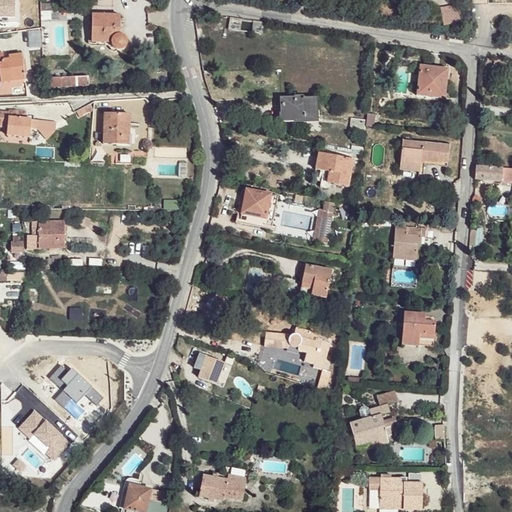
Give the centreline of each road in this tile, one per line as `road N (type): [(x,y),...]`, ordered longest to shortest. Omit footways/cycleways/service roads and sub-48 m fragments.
road 1 (residential): [(461,511),(453,383),(475,50)]
road 2 (tertiary): [(180,3),(210,139),(211,180),(156,375)]
road 3 (residential): [(475,50),(180,3)]
road 4 (track): [(0,101),(199,91)]
road 5 (residential): [(0,373),(37,345),(66,341),(156,375)]
road 6 (tertiary): [(156,375),(62,511)]
